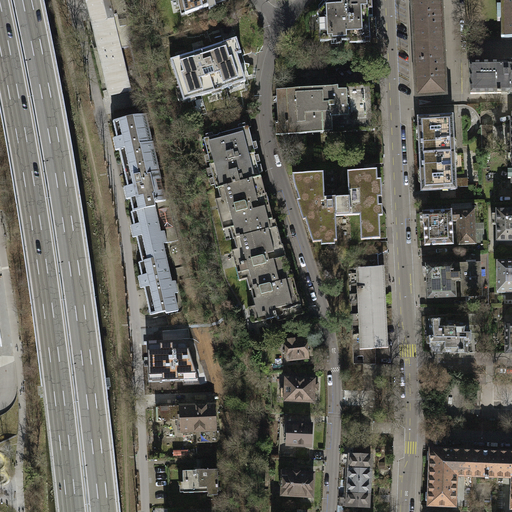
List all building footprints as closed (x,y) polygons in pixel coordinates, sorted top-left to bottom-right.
[(98,54),(121,48),(109,0),(95,0),(86,2),(98,54)] [(177,0),(181,18),(209,6),(210,10),(216,7),(216,5),(230,0),(177,0)] [(362,40),(369,39),(368,5),(372,5),(371,0),(328,0),(316,14),(319,17),(320,41),(349,41),(349,44),(361,44),(362,40)] [(415,44),(442,43),(440,0),(438,0),(413,1),(415,44)] [(511,0),(503,0),(504,38),(511,38),(511,0)] [(236,39),(171,60),(185,100),(245,81),(236,54),(240,53),(236,39)] [(442,43),(415,44),(418,96),(445,95),(442,43)] [(129,46),(121,48),(131,91),(139,89),(129,46)] [(131,91),(121,48),(98,54),(108,96),(131,91)] [(506,63),(468,63),(468,94),(506,93),(506,94),(511,93),(511,60),(506,61),(506,63)] [(337,74),(329,74),(330,87),(338,87),(337,74)] [(287,90),(276,90),(276,121),(275,121),(275,134),(279,134),(279,133),(288,133),(288,130),(295,130),(295,133),(306,133),(306,128),(311,128),(311,132),(322,132),(322,128),(329,128),(329,131),(341,131),(341,127),(346,127),(346,130),(357,130),(357,126),(363,126),(363,131),(373,130),(373,87),(338,87),(338,91),(331,91),(331,90),(303,90),(303,93),(297,93),(297,91),(287,91),(287,90)] [(169,198),(165,199),(146,115),(112,123),(116,139),(112,140),(114,151),(120,149),(128,187),(124,188),(126,200),(130,199),(132,211),(130,212),(133,227),(130,227),(132,238),(136,237),(141,261),(137,262),(140,275),(137,276),(140,289),(143,288),(149,315),(164,312),(164,314),(178,311),(175,294),(177,294),(175,281),(172,282),(163,243),(178,240),(169,198)] [(217,135),(204,139),(211,164),(253,153),(246,127),(250,127),(247,116),(214,124),(217,135)] [(419,119),(421,154),(453,153),(452,118),(419,119)] [(489,126),(479,126),(479,153),(489,153),(489,126)] [(217,188),(260,176),(253,153),(211,164),(209,165),(215,188),(217,188)] [(455,189),(453,153),(421,154),(422,191),(455,189)] [(322,173),(290,174),(310,242),(335,241),(334,216),(358,215),(359,240),(378,239),(377,198),(380,198),(380,180),(376,180),(375,170),(346,171),(346,193),(350,192),(350,201),(320,202),(319,194),(322,194),(322,173)] [(260,176),(217,188),(220,199),(222,198),(233,238),(273,228),(260,176)] [(473,210),(451,211),(451,221),(458,221),(458,243),(462,243),(462,245),(469,245),(469,243),(474,243),(474,229),(473,210)] [(511,210),(495,210),(495,241),(511,240),(511,210)] [(452,245),(451,221),(451,211),(423,212),(424,246),(452,245)] [(250,290),(290,279),(276,227),(273,228),(233,238),(236,251),(240,250),(242,259),(239,259),(241,266),(243,266),(250,290)] [(482,229),(474,229),(474,243),(483,242),(482,229)] [(511,261),(495,262),(495,292),(511,292),(511,261)] [(478,263),(453,264),(454,272),(460,272),(460,279),(463,279),(464,297),(480,296),(478,263)] [(460,282),(460,279),(460,272),(454,272),(453,264),(427,265),(427,267),(423,267),(423,275),(427,275),(427,298),(454,297),(454,282),(460,282)] [(382,266),(354,268),(359,349),(387,348),(382,266)] [(290,279),(250,290),(258,319),(274,315),(275,320),(303,313),(298,295),(296,296),(292,279),(290,279)] [(476,315),(430,315),(430,337),(426,338),(426,343),(430,345),(430,349),(433,349),(435,352),(466,351),(466,342),(469,340),(469,333),(467,333),(467,325),(476,326),(476,315)] [(511,324),(504,324),(503,353),(511,353),(511,324)] [(284,352),(284,356),(287,357),(287,360),(307,358),(305,338),(294,339),(294,337),(287,338),(287,340),(285,340),(286,351),(284,352)] [(149,355),(152,382),(205,375),(202,348),(149,355)] [(286,379),(286,389),(281,389),(280,397),(286,398),(285,400),(312,401),(313,381),(286,379)] [(214,405),(156,406),(156,420),(180,420),(180,431),(198,430),(198,443),(215,443),(214,405)] [(284,434),(284,442),(287,442),(287,444),(310,445),(311,425),(288,424),(288,434),(284,434)] [(472,476),(473,452),(430,449),(430,452),(427,452),(427,460),(430,460),(429,483),(455,484),(456,475),(472,476)] [(496,477),(497,452),(473,452),(472,476),(485,476),(485,478),(488,478),(489,476),(496,477)] [(511,488),(511,452),(497,452),(496,477),(511,477),(511,488)] [(349,466),(349,468),(370,469),(371,456),(342,454),(341,462),(346,462),(346,466),(349,466)] [(349,468),(348,479),(369,481),(370,469),(349,468)] [(217,470),(182,470),(182,493),(218,493),(217,470)] [(281,486),(282,487),(282,495),(292,495),(294,497),(299,497),(300,496),(312,496),(313,473),(300,473),(298,471),(293,471),(292,472),(283,472),(283,480),(280,480),(279,483),(279,485),(281,486)] [(348,479),(347,491),(368,493),(369,481),(348,479)] [(455,484),(429,483),(429,493),(426,493),(426,500),(428,500),(428,505),(455,506),(455,484)] [(368,507),(368,493),(347,491),(347,495),(344,494),(344,499),(340,499),(339,505),(368,507)]
